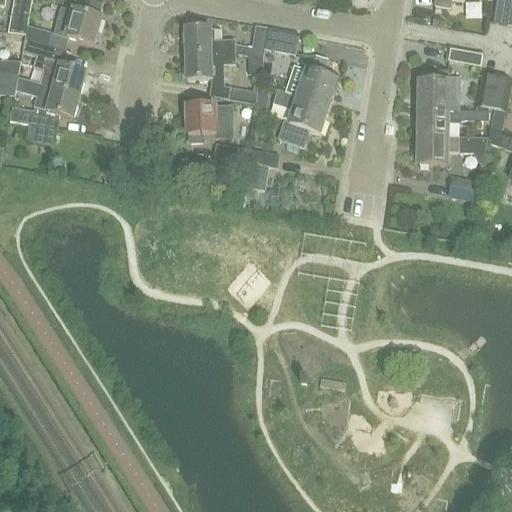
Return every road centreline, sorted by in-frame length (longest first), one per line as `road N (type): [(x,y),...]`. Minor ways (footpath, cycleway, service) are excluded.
road 1 (residential): [(389,36),(197,0)]
road 2 (residential): [(361,211),(389,36)]
road 3 (residential): [(130,143),(154,0)]
